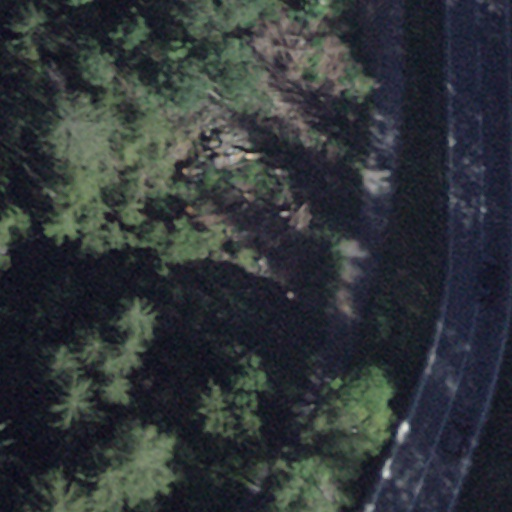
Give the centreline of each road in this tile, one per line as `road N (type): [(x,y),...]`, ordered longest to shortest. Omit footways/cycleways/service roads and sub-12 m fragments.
road 1 (track): [(389,0),(384,157),(373,227),(324,379),(248,511)]
road 2 (secondary): [(476,0),(476,305),(407,511)]
